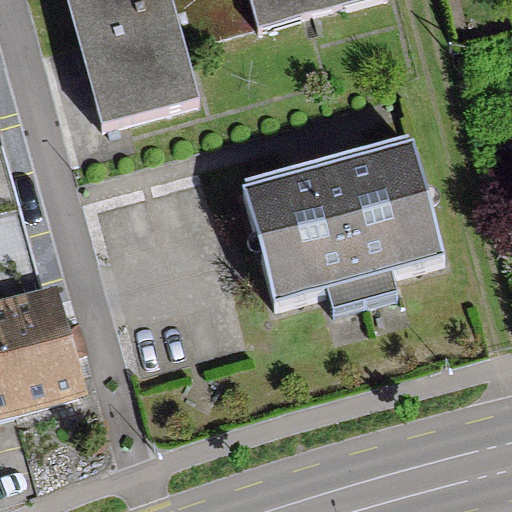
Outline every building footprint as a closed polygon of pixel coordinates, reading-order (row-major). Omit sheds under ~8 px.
[(163,0),(63,0),(100,137),(195,111),(173,37),(189,33),(193,48),(251,32),(242,0),(179,0),(182,10),(167,14),(163,0)] [(242,0),(251,32),(252,36),(382,0),(242,0)] [(267,266),(257,269),(270,316),(323,302),(328,323),(393,305),(387,284),(440,270),(427,222),(417,225),(412,205),(422,202),(409,155),(329,176),(334,198),(324,201),(318,179),(238,201),(251,248),(261,246),(267,266)] [(0,422),(76,401),(50,307),(25,314),(19,292),(31,289),(0,174),(0,422)] [(511,225),(511,224),(492,229),(499,255),(511,251),(511,225)]
